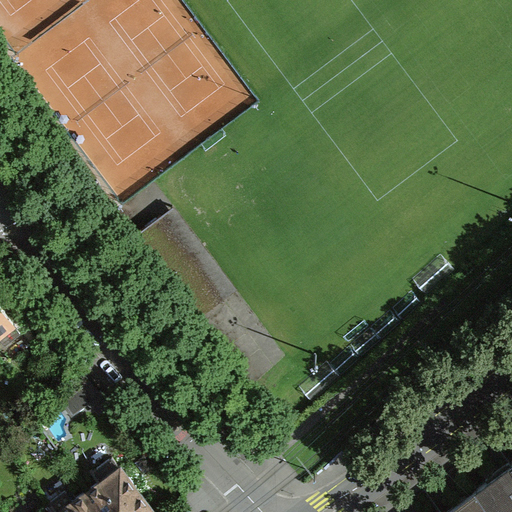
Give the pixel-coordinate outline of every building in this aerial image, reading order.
[(160,214),(132,235),(152,262),(192,315),(221,294),(160,214)] [(0,336),(5,342),(20,331),(0,303),(0,336)] [(71,412),(87,399),(98,391),(99,390),(87,377),(60,397),(71,412)] [(112,455),(94,468),(101,477),(87,488),(104,511),(151,511),(154,510),(120,463),(119,464),(112,455)] [(511,511),(511,466),(509,462),(508,460),(491,473),(485,477),(487,479),(475,488),(493,511),(511,511)] [(47,503),(53,511),(104,511),(87,488),(71,500),(64,490),(47,503)] [(493,511),(475,488),(453,504),(442,511),(493,511)] [(53,511),(47,503),(34,511),(53,511)]
